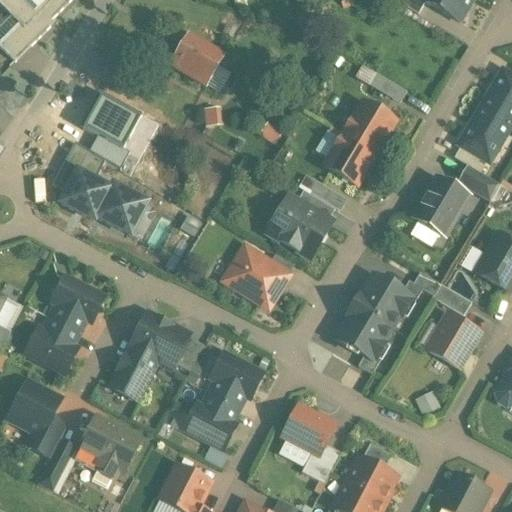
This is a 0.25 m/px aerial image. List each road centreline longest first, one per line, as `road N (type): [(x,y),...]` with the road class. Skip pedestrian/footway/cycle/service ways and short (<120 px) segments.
road 1 (residential): [(290,361),(353,246),(389,211),(501,23)]
road 2 (residential): [(1,180),(106,0)]
road 3 (residential): [(443,443),(372,418),(305,380),(290,361)]
road 4 (residential): [(137,285),(290,361)]
road 5 (residential): [(290,361),(235,476)]
road 6 (residential): [(443,443),(503,332)]
road 7 (residential): [(29,229),(137,285)]
road 8 (residential): [(137,285),(81,393)]
